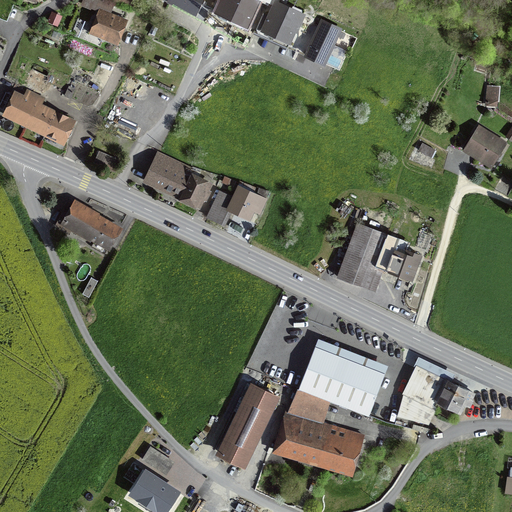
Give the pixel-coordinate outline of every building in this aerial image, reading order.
[(0,0),(0,15),(8,19),(13,5),(0,0)] [(195,13),(201,0),(169,0),(169,1),(195,13)] [(246,23),(256,0),(223,0),(219,11),(246,23)] [(264,32),(266,26),(275,30),(274,34),(288,40),(293,28),(296,29),(302,16),(277,4),(271,16),(263,13),(256,28),(264,32)] [(125,21),(101,11),(93,30),(103,34),(102,36),(116,42),(125,21)] [(78,32),(90,37),(96,21),(84,17),(78,32)] [(339,29),(322,21),(306,55),(323,63),(339,29)] [(32,69),(26,81),(41,88),(48,76),(32,69)] [(488,85),(486,103),(498,104),(500,87),(488,85)] [(69,86),(64,95),(70,98),(75,89),(69,86)] [(41,107),(16,95),(7,114),(63,140),(72,122),(48,111),(50,108),(43,105),(41,107)] [(466,147),(492,164),(505,144),(478,127),(466,147)] [(430,157),(434,150),(423,144),(419,151),(430,157)] [(94,162),(115,172),(120,160),(99,151),(94,162)] [(189,174),(192,168),(158,152),(145,179),(179,195),(178,196),(198,206),(202,198),(205,200),(209,191),(206,189),(209,184),(189,174)] [(260,188),(259,189),(246,183),(243,190),(239,188),(234,197),(221,191),(208,217),(222,224),(230,208),(249,217),(253,208),(259,211),(268,191),(260,188)] [(74,227),(91,238),(97,228),(94,227),(100,218),(96,216),(98,213),(86,206),(84,209),(75,204),(72,210),(66,206),(56,223),(65,229),(68,223),(74,227)] [(97,228),(91,238),(92,237),(108,247),(118,229),(101,219),(100,218),(94,227),(97,228)] [(388,235),(358,224),(338,277),(367,288),(376,265),(411,279),(419,255),(407,251),(406,254),(395,250),(397,247),(385,242),(388,235)] [(82,294),(89,297),(98,281),(91,277),(82,294)] [(315,346),(299,388),(369,415),(385,373),(315,346)] [(466,405),(473,392),(446,379),(445,381),(415,367),(403,391),(404,392),(397,416),(428,423),(439,402),(459,412),(463,403),(466,405)] [(221,454),(241,464),(274,396),(254,386),(221,454)] [(289,450),(319,459),(326,435),(316,432),(320,422),(289,413),(277,450),(288,453),(289,450)] [(326,435),(319,459),(350,468),(357,446),(360,447),(363,435),(349,430),(345,441),(326,435)] [(159,470),(167,457),(150,446),(142,459),(159,470)] [(154,508),(161,511),(164,511),(177,491),(146,471),(132,493),(140,499),(138,503),(152,511),(154,508)]
